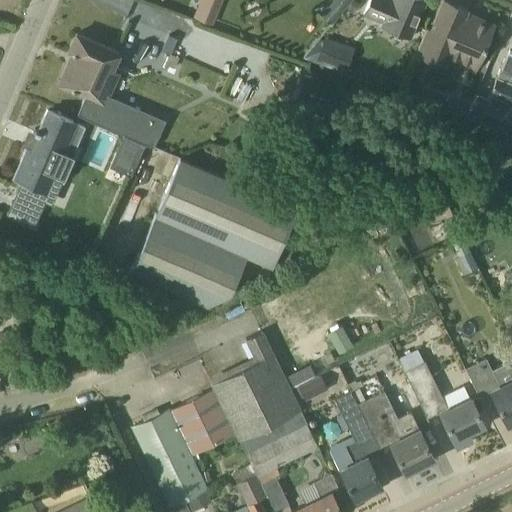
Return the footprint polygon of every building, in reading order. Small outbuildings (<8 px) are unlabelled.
[(212,24),(218,7),(200,0),(199,0),(193,16),(212,24)] [(346,0),(329,0),(319,12),(330,21),(346,0)] [(354,0),(351,0),(345,7),(352,13),(360,4),(354,0)] [(425,0),(391,0),(391,1),(388,0),(369,0),(363,14),(382,22),(381,24),(410,37),(425,0)] [(493,25),(465,12),(466,9),(446,0),(443,0),(431,29),(426,28),(415,52),(438,62),(441,55),(475,69),(493,25)] [(76,33),(68,51),(74,54),(71,62),(69,61),(59,84),(106,105),(119,73),(111,70),(119,52),(76,33)] [(511,38),(488,94),(511,104),(511,38)] [(326,65),(332,53),(320,46),(314,58),(326,65)] [(170,53),(165,65),(174,69),(179,57),(170,53)] [(315,76),(300,71),(291,98),(306,103),(315,76)] [(476,94),(466,117),(479,122),(481,123),(482,121),(485,112),(491,100),(487,98),(476,94)] [(76,152),(75,151),(74,152),(85,126),(78,123),(76,122),(47,109),(38,130),(35,129),(33,131),(37,133),(31,147),(22,143),(21,144),(27,146),(20,162),(21,163),(22,162),(24,163),(19,175),(57,192),(62,181),(63,181),(76,152)] [(269,143),(246,132),(239,146),(246,150),(247,148),(263,156),(269,143)] [(139,145),(121,137),(108,167),(126,175),(139,145)] [(296,210),(179,158),(129,272),(128,272),(128,273),(206,307),(231,293),(247,256),(271,267),(296,210)] [(45,201),(51,204),(57,192),(19,175),(17,179),(21,181),(6,214),(34,226),(45,201)] [(378,230),(388,225),(385,219),(374,224),(378,230)] [(456,222),(445,227),(458,255),(469,250),(456,222)] [(469,251),(458,256),(464,268),(475,263),(469,251)] [(422,284),(414,288),(417,295),(426,291),(422,284)] [(511,312),(502,318),(511,337),(511,312)] [(341,324),(327,332),(338,352),(352,344),(341,324)] [(211,382),(213,386),(236,433),(256,473),(261,483),(275,476),(279,474),(275,464),(318,444),(262,330),(246,338),(256,360),(211,382)] [(398,358),(404,371),(423,361),(422,360),(417,349),(398,358)] [(511,364),(510,361),(492,370),(486,358),(463,369),(475,393),(489,387),(506,422),(511,419),(511,364)] [(426,360),(423,361),(404,371),(408,381),(423,412),(437,405),(448,428),(457,446),(471,439),(470,438),(469,439),(465,433),(483,424),(470,395),(448,406),(431,370),(426,360)] [(309,363),(286,375),(292,386),(315,374),(309,363)] [(349,367),(341,371),(351,390),(363,385),(360,379),(356,382),(349,367)] [(321,375),(298,387),(305,400),(327,388),(321,375)] [(213,386),(168,408),(191,452),(192,454),(236,433),(213,386)] [(350,390),(334,398),(342,414),(336,417),(343,430),(348,427),(352,435),(330,446),(329,450),(338,469),(340,468),(354,498),(381,484),(363,447),(375,441),(366,423),(357,404),(350,390)] [(384,390),(358,403),(357,404),(366,423),(375,441),(376,443),(388,438),(405,473),(434,458),(419,429),(418,429),(410,411),(397,417),(384,390)] [(168,408),(132,426),(171,505),(208,486),(192,454),(191,452),(168,408)] [(133,472),(120,473),(121,491),(134,490),(133,472)] [(265,511),(259,499),(266,495),(261,483),(256,473),(236,483),(236,484),(245,504),(246,506),(234,511),(265,511)] [(338,488),(331,473),(313,482),(320,496),(290,511),(341,511),(331,492),(338,488)] [(275,476),(261,483),(266,495),(274,510),(288,504),(275,476)] [(205,488),(184,498),(191,511),(211,501),(211,500),(205,489),(205,488)] [(83,511),(92,508),(87,498),(59,511),(83,511)]
